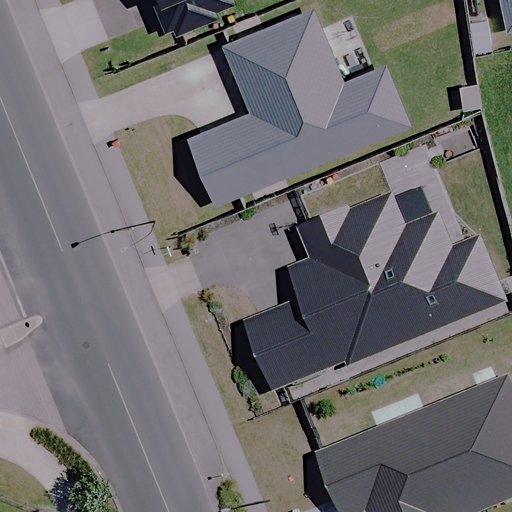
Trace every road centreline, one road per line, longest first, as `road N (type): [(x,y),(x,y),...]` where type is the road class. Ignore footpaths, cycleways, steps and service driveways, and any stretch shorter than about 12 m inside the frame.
road 1 (tertiary): [(168,511),(82,303)]
road 2 (tertiary): [(82,303),(0,100)]
